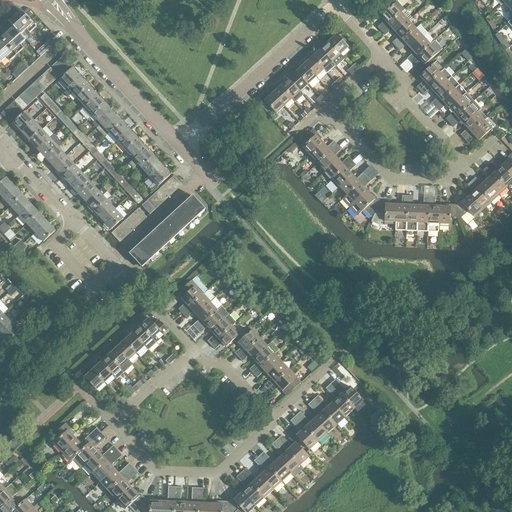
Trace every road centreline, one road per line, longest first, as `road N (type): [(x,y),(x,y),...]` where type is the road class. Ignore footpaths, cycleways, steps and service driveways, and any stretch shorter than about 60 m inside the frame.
road 1 (residential): [(4,149),(192,349)]
road 2 (residential): [(273,417),(217,475),(160,472),(112,421)]
road 3 (residential): [(183,145),(335,5)]
road 4 (residential): [(465,163),(444,182),(391,180),(324,108)]
road 5 (residential): [(183,145),(62,14)]
road 6 (residential): [(465,163),(398,88),(401,77),(381,55)]
